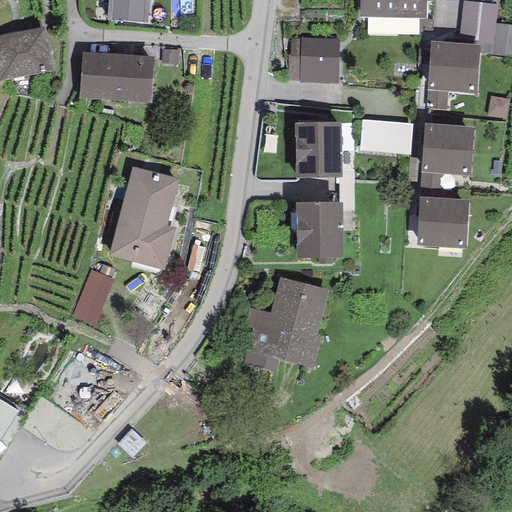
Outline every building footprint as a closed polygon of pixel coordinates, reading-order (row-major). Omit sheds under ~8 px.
[(148,0),(108,0),(107,20),(147,22),(148,0)] [(430,0),(359,0),(359,17),(425,18),(426,1),(431,1),(430,0)] [(463,1),(458,43),(480,45),(479,54),(491,55),(495,24),(497,5),(463,1)] [(511,57),(511,25),(495,24),(491,55),(511,57)] [(44,27),(0,35),(0,79),(52,70),(44,27)] [(337,84),(339,39),(301,38),(301,40),(291,39),(291,55),(288,55),(288,81),(300,81),(299,83),(337,84)] [(458,43),(430,41),(427,90),(448,91),(476,93),(479,54),(480,45),(458,43)] [(179,50),(162,49),(161,63),(178,64),(179,50)] [(154,57),(83,52),(79,98),(150,103),(154,57)] [(446,110),(448,91),(427,90),(425,108),(446,110)] [(505,118),(508,100),(490,97),(487,116),(505,118)] [(411,124),(362,120),(359,150),(409,154),(411,124)] [(340,123),(295,124),(296,178),(340,177),(340,123)] [(474,127),(424,124),(420,173),(443,174),(471,176),(474,127)] [(178,179),(132,166),(109,255),(163,271),(175,228),(166,226),(178,179)] [(441,199),(443,174),(420,173),(419,198),(441,199)] [(441,199),(419,198),(416,246),(466,249),(469,200),(441,199)] [(342,203),(295,204),(296,259),(343,258),(342,203)] [(113,279),(91,270),(71,316),(94,326),(113,279)] [(328,291),(280,278),(270,313),(250,308),(239,348),(248,350),(245,363),(275,370),(278,358),(312,367),(320,339),(316,338),(328,291)] [(0,440),(19,411),(0,399),(0,440)] [(146,444),(134,433),(121,447),(133,458),(146,444)]
